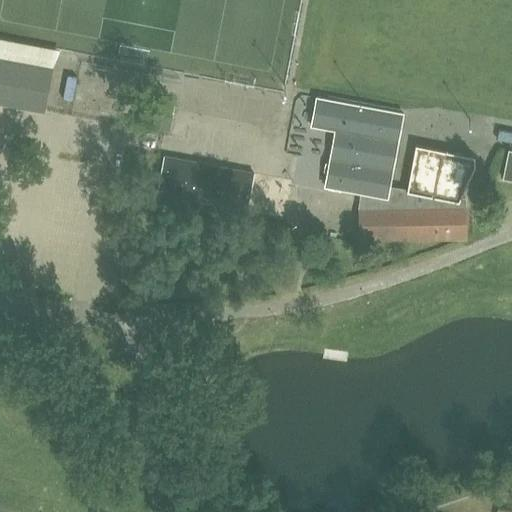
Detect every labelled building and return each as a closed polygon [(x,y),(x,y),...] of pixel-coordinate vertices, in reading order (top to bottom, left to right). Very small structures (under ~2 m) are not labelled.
[(0,102),(44,110),(51,69),(0,59),(0,102)] [(325,186),(364,193),(387,197),(389,186),(403,113),(316,97),(311,125),(335,129),(325,186)] [(171,115),(151,112),(149,127),(169,130),(171,115)] [(465,205),(465,198),(461,196),(475,166),(474,156),(415,144),(407,190),(389,186),(387,197),(364,193),(362,207),(360,208),(360,239),(466,237),(465,205)] [(511,149),(508,149),(502,178),(511,179),(511,149)] [(164,156),(158,193),(246,209),(253,172),(164,156)]
